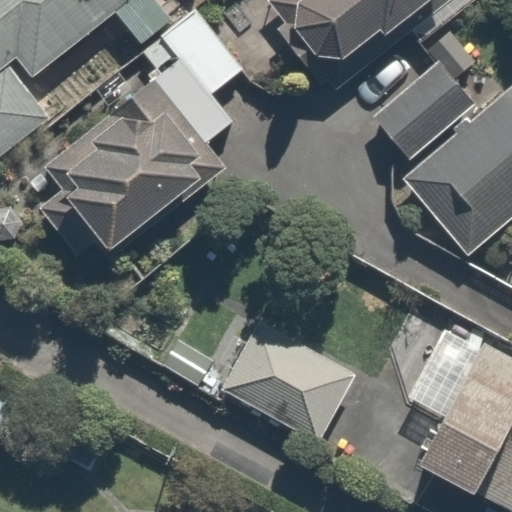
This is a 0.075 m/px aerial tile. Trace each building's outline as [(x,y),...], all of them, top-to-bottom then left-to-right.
[(0,0),(0,150),(47,112),(21,81),(107,9),(133,39),(163,13),(151,0),(0,0)] [(260,0),(313,74),(417,0),(260,0)] [(463,87),(431,56),(364,126),(396,158),(463,87)] [(101,250),(214,152),(142,68),(28,166),(101,250)] [(459,240),(511,191),(511,81),(404,180),(459,240)] [(349,374),(244,311),(198,388),(303,451),(349,374)] [(511,368),(449,334),(415,397),(430,405),(407,448),(511,504),(511,368)] [(22,396),(6,430),(78,462),(93,429),(22,396)]
